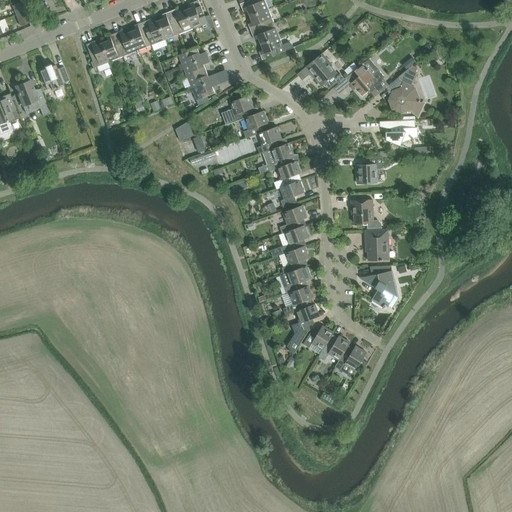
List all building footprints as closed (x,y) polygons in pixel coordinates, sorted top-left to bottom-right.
[(192,8),(187,10),(194,28),(198,27),(207,23),(212,21),(209,15),(205,16),(198,0),(190,3),(192,8)] [(250,17),(269,9),(264,0),(248,0),(240,4),(243,12),(248,10),(250,17)] [(17,16),(25,12),(21,2),(13,5),(17,16)] [(194,28),(187,10),(180,12),(178,8),(171,11),(180,34),(194,28)] [(251,32),(274,23),(269,9),(250,17),(252,22),(248,24),(251,32)] [(166,39),(180,34),(171,11),(162,14),(164,19),(159,21),(166,39)] [(21,26),(29,22),(25,12),(17,16),(21,26)] [(166,39),(159,21),(152,23),(150,19),(143,22),(152,45),(166,39)] [(138,50),(152,45),(143,22),(134,25),(136,30),(131,32),(138,50)] [(261,45),(280,37),(274,23),(251,32),(254,40),(259,38),(261,45)] [(138,50),(131,32),(124,34),(122,30),(115,33),(124,56),(138,50)] [(110,61),(124,56),(115,33),(106,36),(108,40),(103,43),(110,61)] [(288,43),(283,45),(280,37),(261,45),(263,50),(259,52),(262,60),(294,48),(293,47),(292,46),(292,45),(291,44),(290,43),(289,43),(288,43)] [(110,61),(103,43),(96,45),(94,41),(86,44),(93,61),(91,62),(93,68),(110,61)] [(181,68),(208,57),(206,51),(200,54),(197,48),(179,55),(182,64),(179,65),(181,68)] [(338,73),(327,59),(325,60),(321,55),(306,67),(311,72),(310,73),(322,86),(325,84),(329,89),(337,82),(338,84),(344,80),(345,79),(340,74),(336,78),(334,76),(338,73)] [(188,78),(206,71),(204,64),(210,62),(208,57),(181,68),(181,70),(184,69),(188,78)] [(349,75),(358,68),(354,62),(345,70),(349,75)] [(345,79),(344,80),(349,86),(351,83),(356,89),(362,96),(369,90),(374,97),(383,90),(377,83),(385,77),(378,69),(376,71),(372,74),(363,64),(358,68),(349,75),(345,79)] [(63,83),(69,81),(64,67),(57,69),(55,65),(40,71),(42,77),(40,78),(42,83),(44,83),(47,89),(51,88),(52,90),(56,88),(57,89),(58,88),(63,86),(63,83)] [(415,88),(411,86),(417,73),(416,72),(417,68),(412,66),(388,86),(393,91),(389,100),(392,109),(401,113),(410,110),(414,114),(420,101),(415,88)] [(189,91),(217,80),(215,74),(209,76),(206,71),(188,78),(191,86),(188,87),(189,91)] [(46,105),(45,100),(41,91),(35,93),(30,80),(15,86),(19,95),(23,106),(26,113),(46,105)] [(208,100),(207,96),(215,93),(213,87),(219,84),(217,80),(189,91),(190,93),(193,91),(196,100),(197,100),(199,105),(208,100)] [(0,123),(4,122),(8,130),(16,127),(13,118),(11,113),(16,110),(13,103),(10,94),(0,97),(0,123)] [(244,118),(263,111),(246,117),(244,111),(254,108),(249,95),(230,102),(233,108),(225,111),(223,112),(223,113),(222,114),(222,115),(222,116),(223,119),(226,124),(244,118)] [(246,138),(277,127),(277,126),(259,133),(257,127),(268,123),(263,111),(244,118),(242,119),(245,125),(246,125),(248,130),(244,131),(246,138)] [(386,140),(401,146),(402,142),(412,139),(414,138),(413,138),(418,136),(417,126),(417,127),(415,127),(415,120),(392,121),(393,132),(386,132),(386,140)] [(278,147),(290,143),(289,142),(273,148),(271,143),(282,139),(277,127),(246,138),(259,134),(263,145),(257,147),(260,154),(278,147)] [(200,137),(193,140),(198,154),(205,152),(200,137)] [(270,170),(296,161),(285,164),(283,159),(294,155),(290,143),(278,147),(260,154),(263,153),(267,164),(258,167),(261,174),(270,170)] [(215,150),(190,159),(193,166),(217,157),(215,150)] [(357,183),(367,183),(377,183),(376,169),(383,168),(382,157),(370,158),(370,164),(363,165),(363,163),(359,163),(359,165),(357,165),(358,174),(357,174),(357,183)] [(27,166),(33,169),(36,163),(30,160),(27,166)] [(298,180),(296,175),(300,173),(296,161),(270,170),(270,171),(277,168),(281,180),(274,182),(276,189),(300,181),(299,180),(298,180)] [(300,181),(276,189),(280,188),(285,199),(281,200),(283,207),(297,202),(295,196),(304,193),(300,181)] [(373,220),(373,213),(372,199),(351,200),(351,208),(354,208),(354,223),(367,223),(367,228),(381,228),(381,225),(381,223),(380,222),(379,221),(378,220),(377,220),(373,220)] [(273,204),(267,206),(270,213),(276,211),(273,204)] [(285,233),(296,228),(294,222),(307,218),(302,205),(283,212),(287,224),(280,227),(282,234),(285,233)] [(253,222),(246,224),(248,231),(255,228),(253,222)] [(282,248),(270,252),(272,258),(279,256),(284,254),(304,246),(298,248),(296,242),(304,239),(309,238),(304,225),(296,228),(285,233),(282,234),(279,235),(283,246),(282,247),(282,248)] [(375,230),(365,230),(366,247),(368,247),(368,261),(387,260),(386,246),(389,246),(388,230),(375,230)] [(287,273),(298,269),(296,263),(309,258),(304,246),(284,254),(279,256),(283,267),(282,267),(284,273),(279,275),(280,276),(287,273)] [(300,289),(307,286),(305,280),(311,278),(306,265),(298,269),(287,273),(280,276),(286,293),(284,294),(284,295),(289,293),(300,289)] [(378,290),(372,300),(383,307),(382,307),(383,308),(385,304),(388,306),(389,306),(388,306),(395,295),(398,295),(392,271),(372,276),(375,288),(378,290)] [(302,308),(312,305),(310,299),(313,298),(308,285),(307,286),(300,289),(289,293),(284,295),(288,306),(283,308),(285,315),(302,308)] [(310,329),(309,327),(310,323),(313,322),(312,319),(319,316),(315,304),(312,305),(302,308),(285,315),(296,311),(300,323),(293,325),(295,333),(287,346),(289,347),(289,350),(289,352),(293,354),(307,332),(310,329)] [(322,350),(333,332),(322,326),(319,330),(316,328),(315,331),(311,332),(303,344),(309,348),(312,343),(322,350)] [(340,360),(348,347),(350,343),(339,336),(331,348),(326,344),(334,333),(333,332),(322,350),(318,357),(324,360),(329,353),(339,360),(340,360)] [(339,360),(335,367),(341,370),(349,375),(353,374),(356,370),(360,365),(365,368),(368,362),(363,359),(367,353),(355,346),(353,350),(348,347),(340,360),(339,360)] [(288,364),(286,367),(290,370),(292,367),(297,360),(292,356),(287,364),(288,364)]
